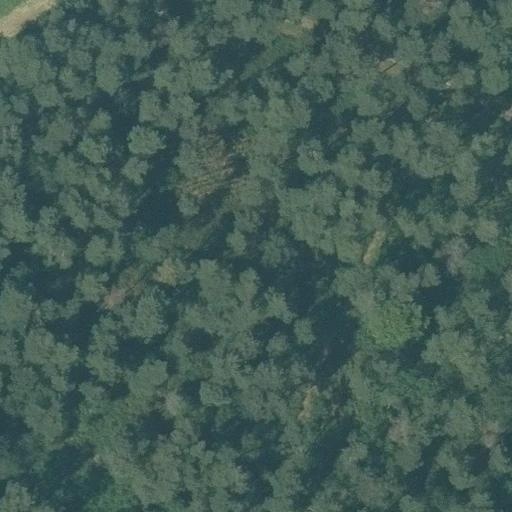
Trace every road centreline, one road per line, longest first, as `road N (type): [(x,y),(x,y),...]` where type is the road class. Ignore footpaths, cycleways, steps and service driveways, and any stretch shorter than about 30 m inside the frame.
road 1 (track): [(511,113),(223,0)]
road 2 (track): [(0,76),(104,0)]
